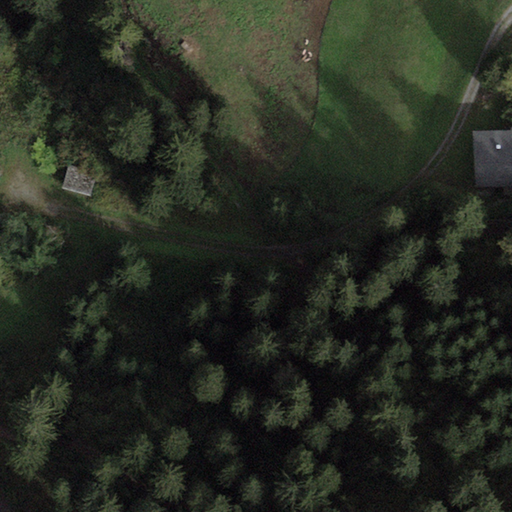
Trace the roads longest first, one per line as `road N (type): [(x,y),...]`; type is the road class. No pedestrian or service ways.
road 1 (track): [(511,13),(442,155),(377,218),(322,246)]
road 2 (track): [(180,241),(17,201)]
road 3 (track): [(301,249),(180,241)]
